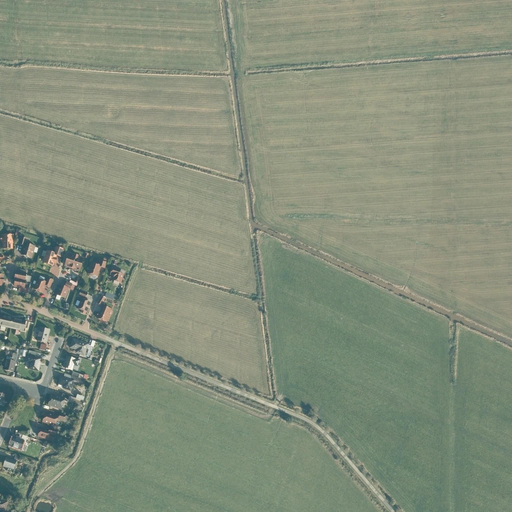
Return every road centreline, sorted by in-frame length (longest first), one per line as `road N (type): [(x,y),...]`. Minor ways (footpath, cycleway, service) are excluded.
road 1 (track): [(394,511),(321,428),(117,341)]
road 2 (residential): [(0,300),(117,341)]
